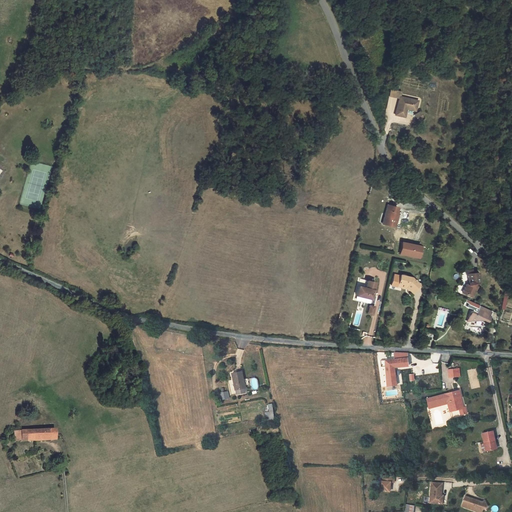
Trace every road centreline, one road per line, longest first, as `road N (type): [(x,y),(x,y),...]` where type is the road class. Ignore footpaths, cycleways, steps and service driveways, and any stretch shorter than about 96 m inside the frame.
road 1 (unclassified): [(511,356),(266,341),(132,319),(0,260)]
road 2 (unclassified): [(511,279),(385,160),(319,0)]
